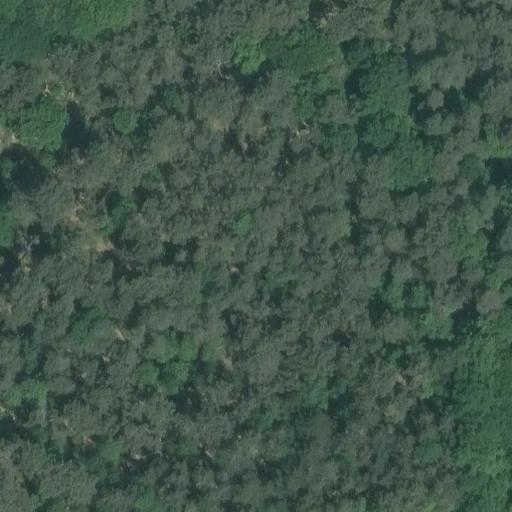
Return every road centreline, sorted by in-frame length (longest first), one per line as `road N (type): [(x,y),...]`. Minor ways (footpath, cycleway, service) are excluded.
road 1 (track): [(467,511),(450,329)]
road 2 (track): [(414,168),(376,0)]
road 3 (track): [(450,329),(414,168)]
